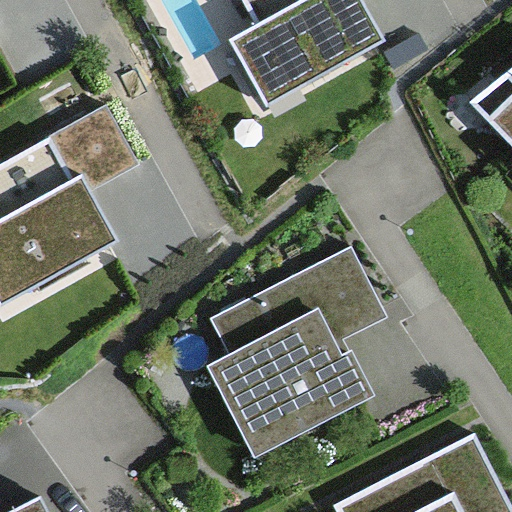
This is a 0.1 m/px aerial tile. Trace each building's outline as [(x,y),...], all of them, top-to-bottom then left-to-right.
[(265,107),(376,46),(349,0),(242,0),(261,32),(234,47),(265,107)] [(511,142),(511,89),(483,114),(511,142)] [(0,284),(7,298),(115,239),(85,183),(137,157),(114,114),(0,176),(0,218),(0,220),(0,219),(0,284)] [(353,250),(220,318),(233,345),(212,355),(258,445),(368,388),(339,332),(384,309),(353,250)] [(475,435),(339,502),(344,511),(497,511),(510,506),(475,435)] [(51,511),(43,495),(6,511),(51,511)]
